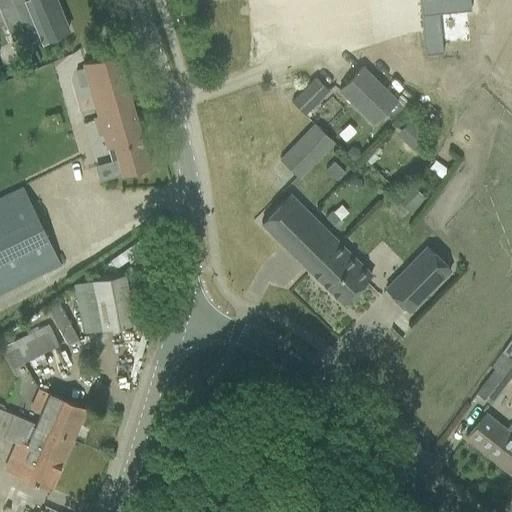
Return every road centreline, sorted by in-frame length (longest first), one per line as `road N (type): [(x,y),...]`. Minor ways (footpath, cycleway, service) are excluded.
road 1 (tertiary): [(436,511),(297,364),(265,345),(177,318)]
road 2 (tertiary): [(177,318),(189,268),(188,174),(132,0)]
road 3 (tertiary): [(117,511),(177,318)]
